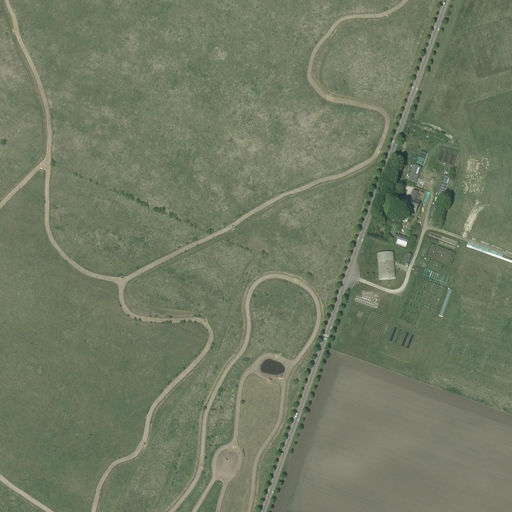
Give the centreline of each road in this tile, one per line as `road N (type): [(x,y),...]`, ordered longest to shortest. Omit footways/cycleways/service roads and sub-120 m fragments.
road 1 (track): [(416,0),(340,38),(321,64),(327,91),(390,111),(374,164),(128,284),(133,300),(209,320),(216,342),(149,441),(113,511)]
road 2 (secondary): [(262,511),(446,0)]
road 3 (track): [(0,196),(42,150),(34,90),(0,1)]
